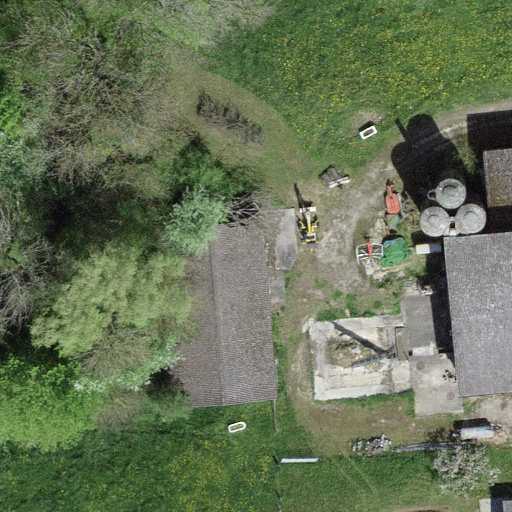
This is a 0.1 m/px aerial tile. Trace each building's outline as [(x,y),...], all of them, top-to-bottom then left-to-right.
[(511,156),(480,160),(486,227),(441,230),(454,378),(456,377),(456,375),(511,369),(511,156)] [(459,163),(449,160),(447,160),(438,165),(436,170),(435,176),(437,182),(441,186),(446,189),(452,189),(457,187),(462,183),(464,174),(463,169),(459,163)] [(469,196),(465,195),(459,197),(454,202),(452,206),(451,213),(454,219),(458,223),(464,225),(470,225),(474,223),(479,219),(481,215),(481,208),(480,203),(476,198),(469,196)] [(442,203),(439,200),(433,198),(426,199),(420,203),(417,209),(416,215),(418,220),(423,225),(427,227),(433,227),(438,226),(445,219),(446,214),(445,208),(442,203)] [(154,226),(170,403),(271,394),(255,217),(154,226)]
